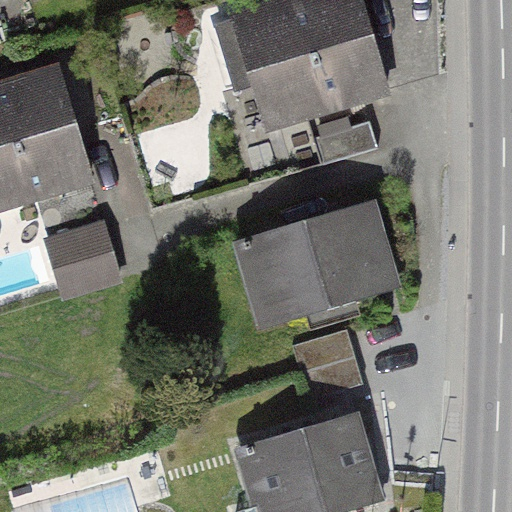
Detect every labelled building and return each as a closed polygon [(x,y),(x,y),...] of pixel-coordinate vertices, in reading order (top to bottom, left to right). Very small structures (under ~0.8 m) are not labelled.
[(382,92),(354,0),(299,0),(242,17),(274,125),(382,92)] [(0,207),(86,181),(53,73),(0,89),(0,207)] [(374,151),(373,149),(365,123),(311,140),(319,167),(374,151)] [(292,320),(380,295),(362,235),(367,232),(370,228),(372,222),(371,217),(364,209),(354,207),(233,243),(250,301),(284,292),(292,320)] [(60,298),(114,282),(98,227),(43,244),(60,298)] [(288,348),(296,375),(351,359),(343,332),(288,348)] [(359,386),(351,359),(296,375),(304,402),(359,386)] [(351,459),(339,419),(237,449),(254,508),(288,498),(291,511),(347,511),(374,504),(360,457),(351,459)]
